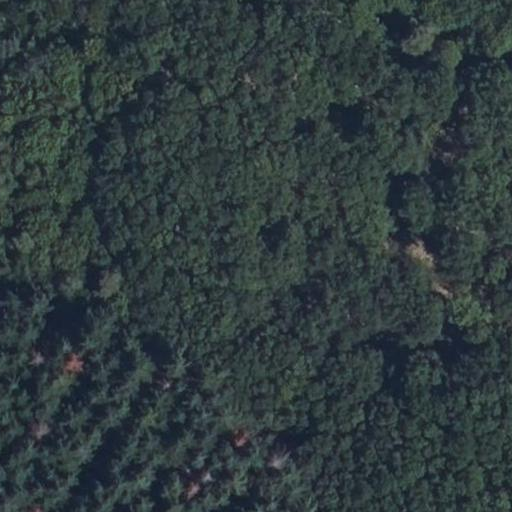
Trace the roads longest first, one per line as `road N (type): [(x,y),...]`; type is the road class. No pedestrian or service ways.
road 1 (track): [(0,65),(113,14),(164,4),(204,22),(287,0)]
road 2 (track): [(288,0),(413,46),(511,46)]
